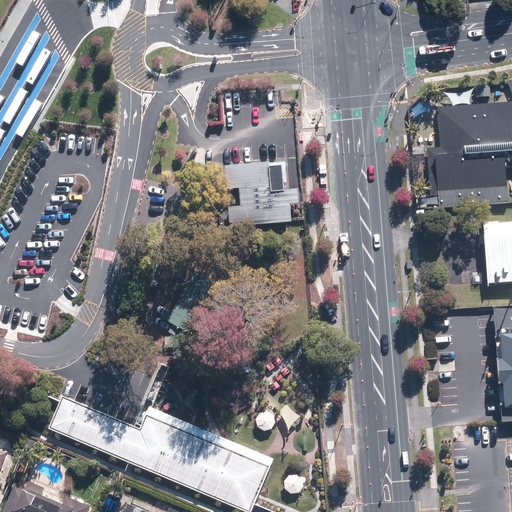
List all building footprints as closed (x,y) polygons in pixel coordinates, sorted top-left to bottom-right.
[(475,86),(474,98),(489,98),(490,86),(475,86)] [(511,98),(433,105),(440,201),(509,195),(507,163),(511,162),(511,98)] [(280,165),(217,170),(219,191),(237,189),(239,206),(220,207),(222,225),(241,224),(241,228),(289,223),(287,205),(299,204),(298,189),(282,191),(280,165)] [(511,217),(479,220),(484,281),(511,278),(511,217)] [(192,280),(165,322),(181,333),(208,291),(192,280)] [(511,306),(490,308),(499,422),(511,421),(511,306)] [(260,372),(276,361),(269,350),(252,361),(260,372)] [(135,430),(68,402),(56,430),(131,462),(135,452),(248,499),(264,461),(144,411),(135,430)] [(43,490),(28,483),(25,490),(13,485),(1,511),(86,511),(88,508),(64,498),(61,505),(40,496),(43,490)]
